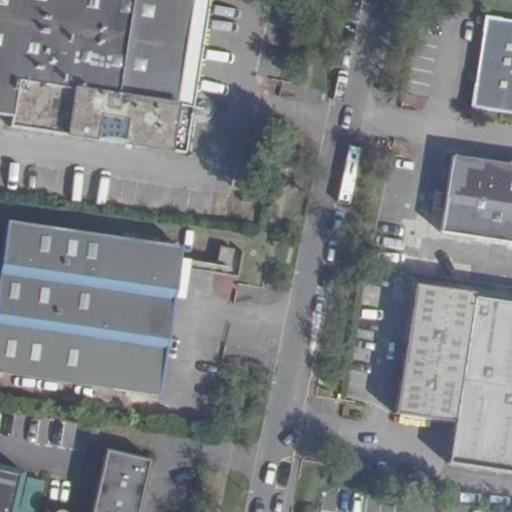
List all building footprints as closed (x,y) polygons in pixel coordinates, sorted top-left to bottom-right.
[(0,0),(0,114),(12,117),(11,127),(184,153),(191,108),(177,106),(193,0),(0,0)] [(193,0),(177,106),(191,108),(208,0),(193,0)] [(511,22),(487,18),(482,49),(480,58),(472,107),(511,113),(511,22)] [(511,166),(454,158),(441,232),(478,238),(487,239),(511,243),(511,166)] [(0,371),(158,396),(174,300),(180,260),(182,250),(6,220),(0,259),(0,371)] [(208,265),(206,274),(238,279),(245,252),(222,245),(217,266),(208,265)] [(187,271),(206,274),(208,265),(180,260),(174,300),(182,301),(187,271)] [(511,306),(469,300),(469,298),(414,289),(397,394),(392,392),(389,416),(452,427),(446,466),(511,476),(511,306)] [(103,448),(89,511),(13,511),(22,470),(0,465),(0,511),(136,511),(148,458),(103,448)] [(43,478),(26,475),(20,505),(36,508),(43,478)]
